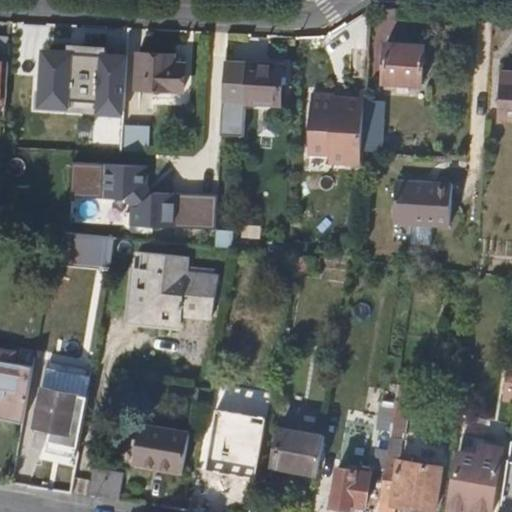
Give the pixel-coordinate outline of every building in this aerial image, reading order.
[(9,36),(0,35),(0,89),(4,90),(9,36)] [(421,43),(385,41),(383,81),(419,84),(421,43)] [(122,113),(124,47),(35,43),(33,110),(122,113)] [(170,55),(126,52),(123,88),(148,89),(148,97),(176,98),(178,61),(170,61),(170,55)] [(244,113),(245,100),(248,62),(226,61),(221,112),(244,113)] [(283,62),(248,62),(245,100),(282,101),(283,62)] [(511,120),(511,71),(499,71),(496,119),(511,120)] [(362,116),(363,101),(348,100),(340,100),(340,102),(330,102),(330,93),(311,92),(307,152),(327,153),(327,161),(359,163),(360,148),(362,116)] [(363,101),(362,116),(381,117),(382,99),(363,98),(363,101)] [(121,150),(146,151),(147,124),(123,123),(121,150)] [(146,165),(102,163),(101,197),(121,197),(129,206),(129,224),(171,225),(172,190),(152,190),(146,184),(146,165)] [(449,184),(393,180),(390,221),(447,226),(449,184)] [(214,246),(231,247),(232,230),(215,229),(214,246)] [(113,234),(79,231),(78,246),(110,249),(113,234)] [(147,252),(141,251),(138,267),(144,268),(147,252)] [(185,259),(147,252),(144,268),(138,267),(132,266),(126,305),(138,306),(138,312),(138,314),(139,317),(142,318),(160,321),(160,323),(177,325),(178,318),(207,322),(214,280),(183,275),(185,259)] [(294,269),(313,271),(315,256),(295,254),(294,269)] [(12,352),(0,349),(0,417),(21,421),(31,365),(11,362),(12,352)] [(75,392),(38,386),(31,425),(69,432),(75,392)] [(75,392),(69,432),(79,434),(86,394),(75,392)] [(389,430),(393,402),(381,400),(378,428),(389,430)] [(267,414),(245,410),(243,417),(240,435),(212,431),(207,468),(241,473),(243,458),(259,461),(267,414)] [(187,429),(140,421),(134,449),(183,457),(187,429)] [(322,432),(277,424),(271,462),(316,470),(322,432)] [(68,440),(69,432),(31,425),(30,434),(68,440)] [(387,436),(385,451),(384,455),(397,457),(400,438),(387,436)] [(489,511),(499,445),(460,439),(449,508),(475,511),(489,511)] [(382,466),(384,455),(385,451),(375,449),(373,464),(382,466)] [(397,457),(384,455),(382,466),(378,494),(391,496),(390,501),(430,507),(436,464),(397,457)] [(511,511),(511,459),(507,459),(498,511),(511,511)] [(123,471),(92,466),(87,494),(118,498),(123,471)] [(369,477),(337,471),(332,501),(349,505),(350,500),(365,502),(369,477)]
